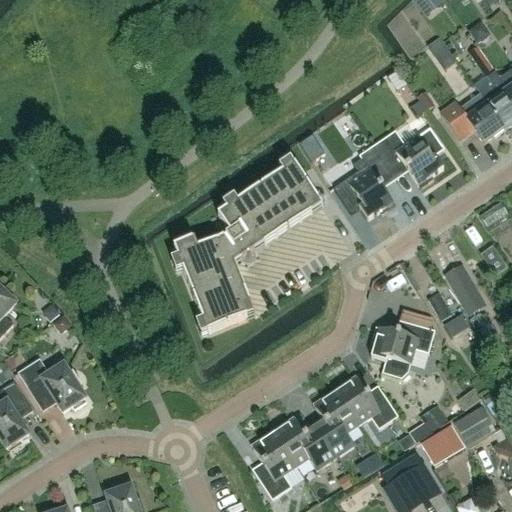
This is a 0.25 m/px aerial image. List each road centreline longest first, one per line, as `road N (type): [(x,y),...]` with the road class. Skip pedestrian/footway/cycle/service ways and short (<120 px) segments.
road 1 (residential): [(176,446),(338,340),(360,271),(511,171)]
road 2 (residential): [(0,505),(95,442),(176,446)]
